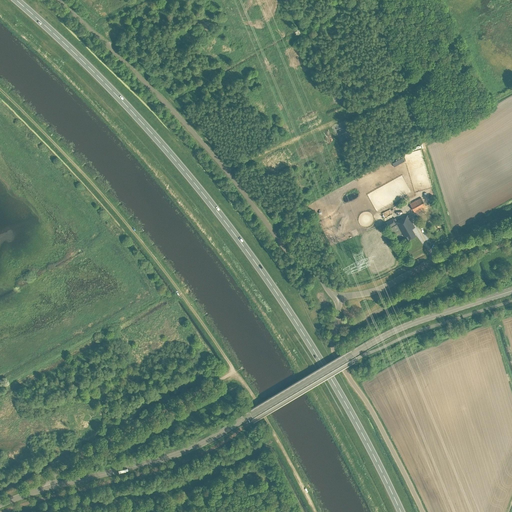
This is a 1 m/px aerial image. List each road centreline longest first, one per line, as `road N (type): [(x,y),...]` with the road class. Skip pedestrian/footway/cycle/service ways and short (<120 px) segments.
road 1 (trunk): [(400,511),(330,377),(246,249),(134,114),(15,0)]
road 2 (secondary): [(0,505),(207,441),(381,335),(511,290)]
road 3 (unclassified): [(337,295),(313,264),(280,246),(217,158),(56,0)]
road 4 (track): [(0,88),(149,252),(233,374)]
road 5 (unclassified): [(423,511),(373,412),(332,354),(337,295)]
road 6 (residential): [(337,295),(378,288),(511,227)]
